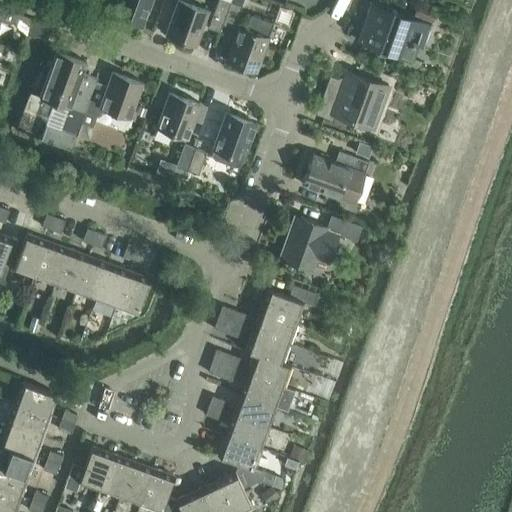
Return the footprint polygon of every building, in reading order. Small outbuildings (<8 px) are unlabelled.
[(142,26),(150,0),(117,0),(112,15),(142,26)] [(208,9),(183,0),(177,0),(166,34),(195,45),(208,9)] [(227,0),(217,0),(208,27),(219,31),(222,24),(230,1),(227,0)] [(222,24),(233,28),(242,5),(230,1),(222,24)] [(371,2),(365,17),(369,18),(361,41),(406,57),(412,42),(423,46),(431,24),(371,2)] [(431,19),(435,8),(417,2),(413,13),(431,19)] [(0,21),(0,20),(8,23),(16,20),(18,14),(0,7),(0,21)] [(239,24),(226,60),(255,71),(273,22),(251,14),(246,27),(239,24)] [(57,50),(40,96),(68,106),(61,127),(47,122),(41,139),(71,150),(77,133),(89,100),(97,79),(82,74),(86,61),(57,50)] [(324,100),(320,112),(331,116),(333,113),(364,125),(369,111),(378,115),(389,86),(346,70),(334,103),(324,100)] [(107,88),(100,107),(129,117),(143,81),(113,71),(107,88)] [(157,127),(186,138),(199,102),(170,91),(157,127)] [(89,100),(77,133),(87,136),(89,137),(101,104),(89,100)] [(139,105),(136,113),(145,117),(148,108),(139,105)] [(226,112),(213,147),(211,154),(214,159),(234,166),(240,165),(243,158),(256,122),(226,112)] [(184,143),(176,165),(187,170),(195,147),(184,143)] [(357,155),(370,160),(375,148),(361,143),(357,155)] [(198,174),(206,151),(195,147),(187,170),(198,174)] [(339,150),(335,161),(312,153),(301,183),(354,202),(369,161),(339,150)] [(176,165),(172,177),(183,181),(187,170),(176,165)] [(0,220),(5,222),(9,209),(0,206),(0,220)] [(46,213),(42,225),(51,229),(56,216),(46,213)] [(328,262),(338,233),(357,240),(362,226),(332,215),(328,226),(294,214),(279,257),(312,269),(317,258),(328,262)] [(60,232),(65,220),(56,216),(51,229),(60,232)] [(87,228),(83,240),(92,243),(96,231),(87,228)] [(101,247),(106,234),(96,231),(92,243),(101,247)] [(0,270),(12,237),(0,233),(0,270)] [(26,233),(13,268),(34,276),(47,240),(26,233)] [(55,283),(67,247),(47,240),(34,276),(55,283)] [(128,242),(123,255),(132,258),(137,246),(128,242)] [(142,262),(146,249),(137,246),(132,258),(142,262)] [(75,291),(88,255),(67,247),(55,283),(75,291)] [(95,298),(108,262),(88,255),(75,291),(95,298)] [(115,305),(128,269),(108,262),(95,298),(115,305)] [(136,313),(149,277),(128,269),(115,305),(136,313)] [(303,301),(312,304),(317,293),(293,284),(289,295),(268,288),(260,309),(296,321),(303,301)] [(246,313),(222,305),(218,316),(242,325),(246,313)] [(253,329),(289,342),(296,321),(260,309),(253,329)] [(32,315),(28,329),(37,331),(41,318),(32,315)] [(214,328),(238,336),(242,325),(218,316),(214,328)] [(245,350),(254,353),(255,352),(281,362),(282,362),(289,342),(253,329),(245,350)] [(240,357),(216,349),(212,360),(236,369),(240,357)] [(291,365),(282,362),(281,362),(255,352),(254,353),(247,373),(283,386),(291,365)] [(208,371),(232,380),(236,369),(212,360),(208,371)] [(247,373),(240,393),(276,406),(287,410),(294,390),(283,386),(247,373)] [(57,394),(21,381),(14,402),(50,415),(57,394)] [(276,406),(240,393),(233,413),(268,426),(276,406)] [(225,400),(212,395),(209,404),(221,409),(225,400)] [(50,415),(14,402),(7,422),(42,435),(50,415)] [(205,414),(218,418),(221,409),(209,404),(205,414)] [(77,414),(64,409),(61,419),(74,423),(77,414)] [(268,426),(233,413),(225,434),(261,446),(268,426)] [(58,428),(70,432),(74,423),(61,419),(58,428)] [(42,435),(7,422),(0,440),(0,442),(35,455),(42,435)] [(218,454),(238,462),(254,467),(261,446),(225,434),(218,454)] [(35,455),(0,442),(0,465),(28,475),(35,455)] [(92,445),(84,466),(73,462),(64,486),(76,490),(79,481),(100,489),(112,453),(92,445)] [(293,445),(289,456),(305,461),(309,450),(293,445)] [(62,455),(50,450),(46,459),(59,464),(62,455)] [(112,453),(100,489),(120,496),(133,460),(112,453)] [(43,468),(55,473),(59,464),(46,459),(43,468)] [(133,460),(120,496),(140,503),(153,467),(133,460)] [(238,462),(235,472),(215,481),(229,511),(238,511),(251,506),(243,488),(259,480),(262,470),(254,467),(238,462)] [(28,475),(0,465),(0,488),(20,496),(28,475)] [(161,511),(166,496),(174,475),(153,467),(140,503),(161,511)] [(259,480),(271,484),(275,475),(262,470),(259,480)] [(275,475),(271,484),(281,488),(283,481),(281,477),(275,475)] [(196,490),(206,511),(229,511),(215,481),(196,490)] [(271,485),(260,494),(268,504),(279,495),(271,485)] [(0,511),(2,511),(14,511),(20,496),(0,488),(0,511)] [(176,499),(166,496),(161,511),(160,511),(206,511),(196,490),(176,499)] [(47,495),(35,491),(32,500),(44,504),(47,495)] [(28,509),(36,511),(41,511),(44,504),(32,500),(28,509)]
